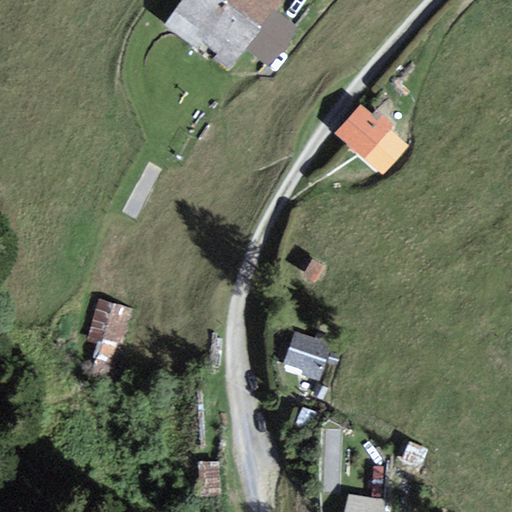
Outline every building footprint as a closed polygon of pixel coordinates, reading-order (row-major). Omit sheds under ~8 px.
[(275,0),(190,0),(174,22),(231,65),(246,44),(267,60),(294,25),(270,7),(275,0)] [(374,116),(363,106),(340,130),(373,161),(380,168),(384,171),(408,145),(402,139),(398,135),(375,114),(374,116)] [(131,310),(101,301),(92,335),(104,338),(93,375),(111,380),(131,310)] [(318,339),(297,333),(288,362),(307,367),(305,372),(321,377),(332,338),(319,334),(318,339)] [(225,490),(226,458),(205,458),(205,490),(225,490)] [(384,511),(387,500),(352,494),(348,511),(384,511)]
